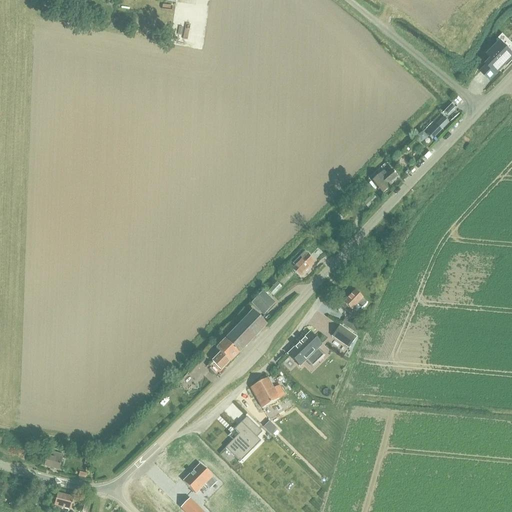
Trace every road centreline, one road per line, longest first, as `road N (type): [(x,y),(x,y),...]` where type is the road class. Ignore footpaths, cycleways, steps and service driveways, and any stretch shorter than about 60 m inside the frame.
road 1 (residential): [(161,441),(273,362),(355,239)]
road 2 (unclassified): [(161,441),(355,239)]
road 3 (unclassified): [(355,239),(480,109)]
road 4 (residential): [(480,109),(348,0)]
